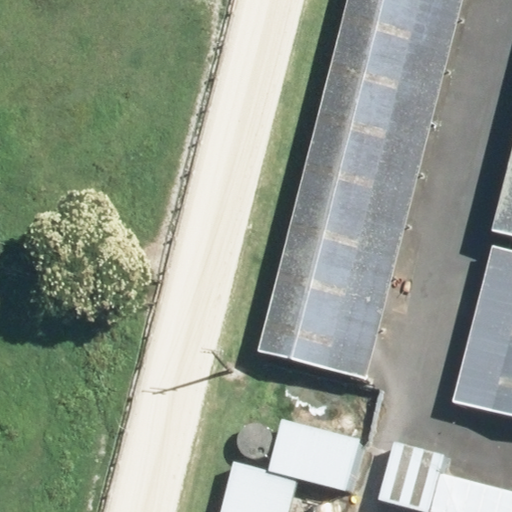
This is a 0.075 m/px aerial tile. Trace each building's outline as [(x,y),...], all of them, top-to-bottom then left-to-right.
[(374,385),(477,0),(354,0),(259,355),(374,385)] [(511,414),(511,247),(508,247),(465,402),(511,414)] [(374,441),(294,422),(282,472),(363,491),(374,441)] [(398,444),(384,503),(420,511),(511,511),(511,494),(451,479),(456,458),(398,444)] [(299,511),(306,489),(242,472),(232,511),(299,511)]
